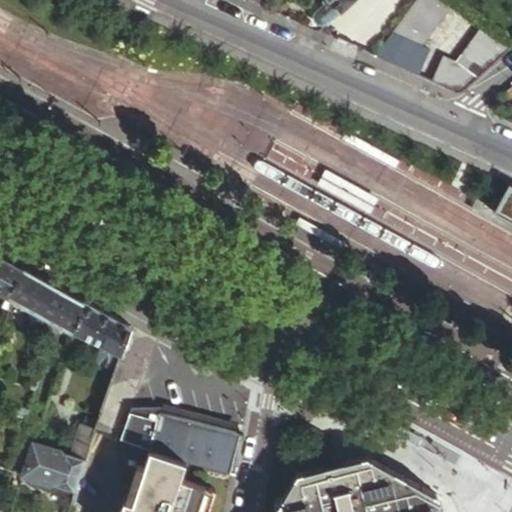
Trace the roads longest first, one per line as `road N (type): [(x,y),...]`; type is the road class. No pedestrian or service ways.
road 1 (primary): [(511,381),(0,97)]
road 2 (primary): [(0,172),(292,331)]
road 3 (residential): [(168,4),(451,130)]
road 4 (primary): [(292,331),(511,452)]
road 5 (residential): [(244,511),(270,371)]
